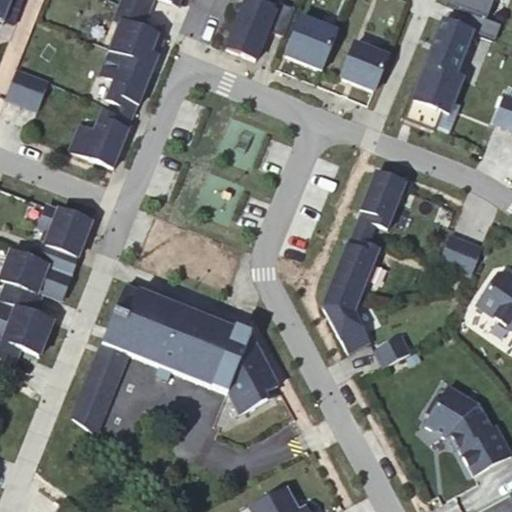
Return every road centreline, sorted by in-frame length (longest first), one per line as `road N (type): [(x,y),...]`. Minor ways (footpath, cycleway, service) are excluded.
road 1 (residential): [(315,111),(258,269),(387,511)]
road 2 (residential): [(117,204),(0,504)]
road 3 (residential): [(117,204),(182,61),(315,111)]
road 4 (residential): [(371,136),(477,179),(511,204)]
road 5 (residential): [(371,136),(424,0)]
road 6 (residential): [(0,158),(117,204)]
